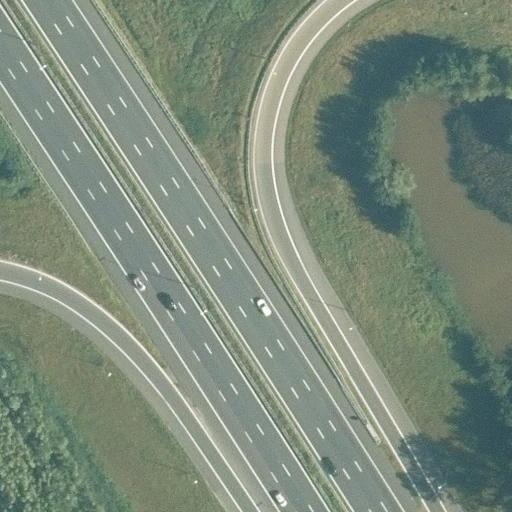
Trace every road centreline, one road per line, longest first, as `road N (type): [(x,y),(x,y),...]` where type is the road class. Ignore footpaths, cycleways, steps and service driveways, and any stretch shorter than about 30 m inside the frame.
road 1 (motorway): [(377,511),(46,0)]
road 2 (motorway): [(435,511),(301,279),(264,173),(265,122),(279,72),(314,17),(337,0)]
road 3 (motorway): [(0,37),(303,511)]
road 4 (motorway): [(0,268),(72,293),(112,321),(252,511)]
